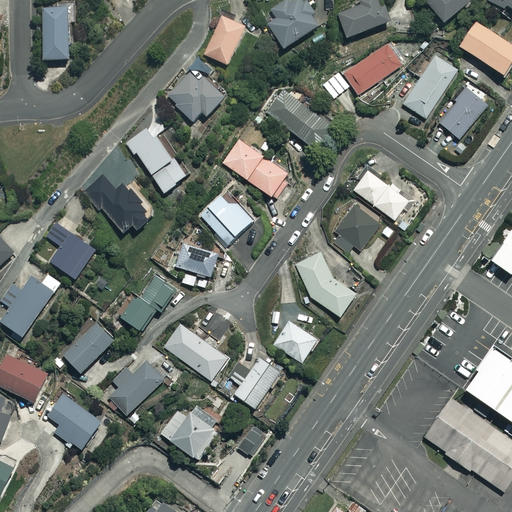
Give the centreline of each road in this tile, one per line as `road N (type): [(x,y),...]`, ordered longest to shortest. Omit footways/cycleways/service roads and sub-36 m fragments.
road 1 (tertiary): [(473,194),(256,511)]
road 2 (residential): [(235,305),(360,132),(376,129),(473,194)]
road 3 (residential): [(26,105),(58,104),(84,92),(168,0)]
